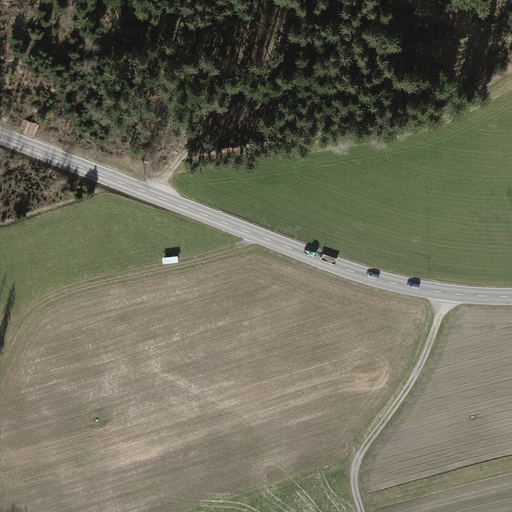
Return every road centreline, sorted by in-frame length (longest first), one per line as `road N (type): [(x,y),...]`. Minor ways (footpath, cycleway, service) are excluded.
road 1 (tertiary): [(511,298),(445,295),(366,278),(0,136)]
road 2 (track): [(0,359),(25,315),(49,297),(260,237)]
road 3 (track): [(445,295),(408,391),(357,468),(363,511)]
